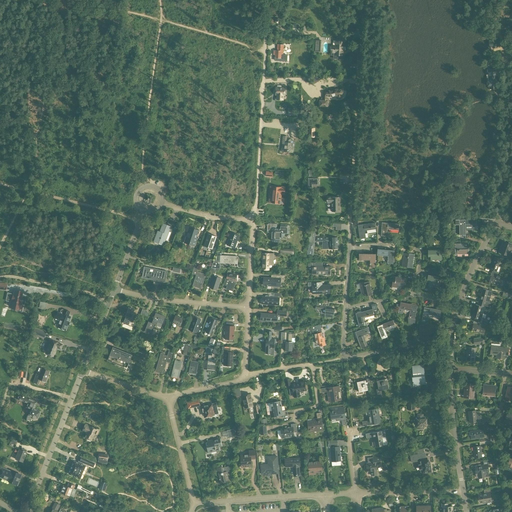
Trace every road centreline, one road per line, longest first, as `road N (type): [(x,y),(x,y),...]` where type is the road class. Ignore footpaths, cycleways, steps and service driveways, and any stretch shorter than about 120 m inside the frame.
road 1 (track): [(255,205),(262,27)]
road 2 (residential): [(347,245),(354,90)]
road 3 (residential): [(26,511),(82,370)]
road 4 (residential): [(247,309),(114,288)]
road 5 (residential): [(293,410),(316,404),(312,362),(245,375)]
